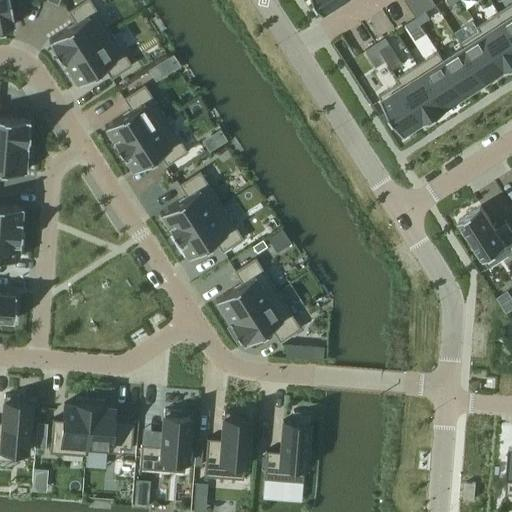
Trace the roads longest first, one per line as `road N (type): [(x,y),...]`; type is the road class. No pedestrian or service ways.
road 1 (residential): [(190,333),(235,370),(448,387)]
road 2 (residential): [(262,0),(401,214)]
road 3 (residential): [(85,148),(52,168),(37,360)]
road 4 (residential): [(190,333),(191,315),(85,148)]
road 5 (residential): [(401,214),(451,298),(448,387)]
road 6 (residential): [(37,360),(118,366),(190,333)]
road 7 (residential): [(401,214),(511,143)]
road 8 (residential): [(85,148),(36,72),(0,55)]
